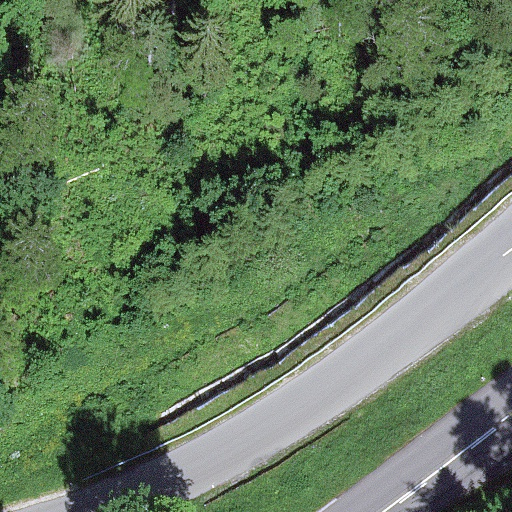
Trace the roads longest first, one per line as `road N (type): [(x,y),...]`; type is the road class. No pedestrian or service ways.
road 1 (tertiary): [(511,252),(246,437),(109,511)]
road 2 (secondary): [(377,511),(511,407)]
